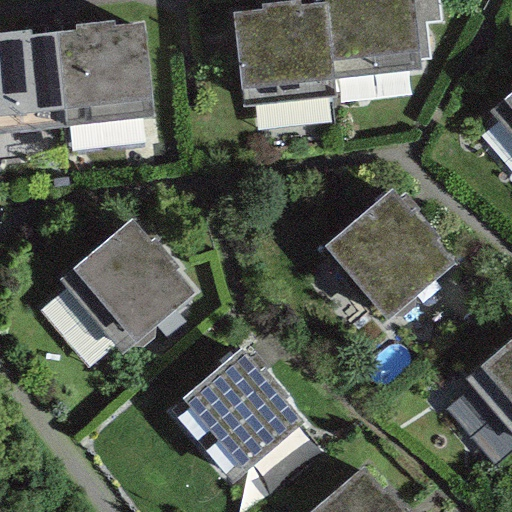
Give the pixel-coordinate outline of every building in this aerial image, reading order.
[(301,0),(303,26),(310,99),(409,91),(401,0),(301,0)] [(247,32),(215,35),(223,119),(311,110),(310,99),(303,26),(278,29),(277,21),(246,24),(247,32)] [(43,52),(53,139),(137,130),(127,43),(95,47),(94,38),(60,42),(61,49),(43,52)] [(0,145),(53,139),(43,52),(9,55),(9,50),(0,50),(0,145)] [(511,97),(485,120),(511,152),(511,97)] [(376,213),(308,267),(368,343),(439,286),(425,268),(434,261),(407,229),(396,237),(376,213)] [(48,295),(107,371),(180,315),(164,294),(172,287),(149,257),(135,268),(116,243),(48,295)] [(511,346),(463,387),(511,447),(511,346)] [(220,364),(160,416),(221,487),(278,438),(262,419),(271,411),(248,384),(242,389),(220,364)] [(364,511),(343,487),(314,511),(377,511),(374,508),(370,511),(364,511)]
